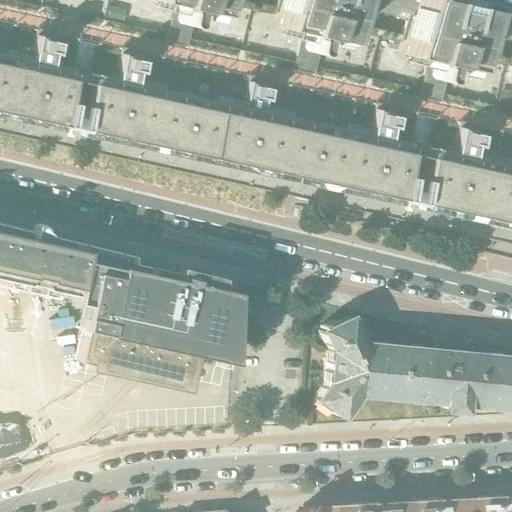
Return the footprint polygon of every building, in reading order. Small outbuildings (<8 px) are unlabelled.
[(0,0),(0,7),(34,14),(36,0),(0,0)] [(294,73),(240,61),(184,48),(185,44),(182,43),(181,47),(175,46),(170,45),(171,41),(167,40),(166,44),(107,32),(113,0),(36,0),(34,14),(0,7),(0,54),(8,56),(9,53),(29,57),(28,61),(33,62),(34,59),(51,62),(50,66),(70,70),(59,127),(60,128),(62,128),(63,127),(64,126),(73,128),(73,130),(75,131),(77,131),(78,130),(82,131),(94,75),(111,79),(113,76),(138,81),(137,84),(142,85),(143,82),(160,86),(159,89),(223,104),(223,100),(240,104),(239,107),(244,108),(245,105),(265,108),(264,112),(268,114),(270,110),(286,113),(285,117),(347,131),(349,127),(368,132),(368,135),(372,136),(373,133),(391,137),(390,141),(410,144),(398,201),(400,202),(402,200),(402,199),(412,202),(412,204),(413,205),(415,205),(416,204),(422,205),(434,149),(453,154),(454,150),(477,155),(476,159),(482,160),(483,157),(511,163),(511,120),(494,116),(441,105),(441,101),(436,100),(435,104),(431,103),(427,102),(427,98),(423,97),(422,101),(366,89),(312,77),(312,72),(308,72),(307,76),(303,74),(299,73),(299,70),(295,69),(294,73)] [(175,46),(184,0),(113,0),(107,32),(166,44),(167,40),(171,41),(170,45),(175,46)] [(240,61),(253,3),(239,0),(184,0),(175,46),(181,47),(182,43),(185,44),(184,48),(240,61)] [(303,74),(317,0),(277,0),(276,8),(253,3),(240,61),(294,73),(295,69),(299,70),(299,73),(303,74)] [(366,89),(384,0),(317,0),(303,74),(307,76),(308,72),(312,72),(312,77),(366,89)] [(431,103),(451,1),(445,0),(384,0),(366,89),(422,101),(423,97),(427,98),(427,102),(431,103)] [(494,116),(511,26),(511,14),(483,8),(484,2),(473,0),(460,0),(460,3),(451,1),(431,103),(435,104),(436,100),(441,101),(441,105),(494,116)] [(511,26),(494,116),(511,120),(511,26)] [(50,66),(51,62),(34,59),(33,62),(28,61),(29,57),(9,53),(8,56),(0,54),(0,113),(59,126),(59,127),(70,70),(50,66)] [(368,135),(368,132),(349,127),(347,131),(285,117),(286,113),(270,110),(268,114),(264,112),(265,108),(245,105),(244,108),(239,107),(240,104),(223,100),(223,104),(159,89),(160,86),(143,82),(142,85),(137,84),(138,81),(113,76),(111,79),(94,75),(82,131),(397,200),(398,201),(410,144),(390,141),(391,137),(373,133),(372,136),(368,135)] [(511,224),(511,163),(483,157),(482,160),(476,159),(477,155),(454,150),(453,154),(434,149),(422,205),(511,224)] [(0,225),(0,279),(70,295),(68,302),(80,305),(76,327),(75,330),(68,359),(74,361),(77,361),(80,362),(78,369),(111,376),(179,391),(180,384),(181,382),(184,369),(184,367),(187,354),(224,363),(226,363),(226,361),(226,360),(227,346),(227,337),(228,330),(228,312),(219,310),(220,294),(210,292),(210,287),(213,285),(214,283),(214,280),(212,278),(210,277),(207,278),(205,279),(175,273),(175,274),(160,270),(135,265),(133,264),(134,258),(0,225)] [(511,357),(359,343),(347,317),(333,324),(332,321),(319,326),(320,330),(318,331),(328,353),(329,353),(329,359),(325,359),(324,373),(327,373),(327,380),(325,380),(311,400),(313,401),(311,404),(323,412),(325,409),(338,418),(354,395),(438,403),(438,410),(458,412),(459,405),(511,409),(511,357)] [(491,498),(491,511),(511,511),(511,496),(503,497),(501,496),(493,496),(491,498)] [(491,511),(491,498),(488,498),(485,497),(478,497),(476,499),(475,499),(439,501),(437,499),(429,500),(427,501),(427,511),(491,511)] [(363,511),(427,511),(427,501),(424,502),(422,500),(414,500),(412,502),(375,504),(373,503),(365,503),(363,505),(363,511)] [(363,511),(363,505),(360,505),(357,503),(350,504),(348,506),(316,507),(316,510),(312,510),(309,509),(308,508),(298,511),(363,511)]
